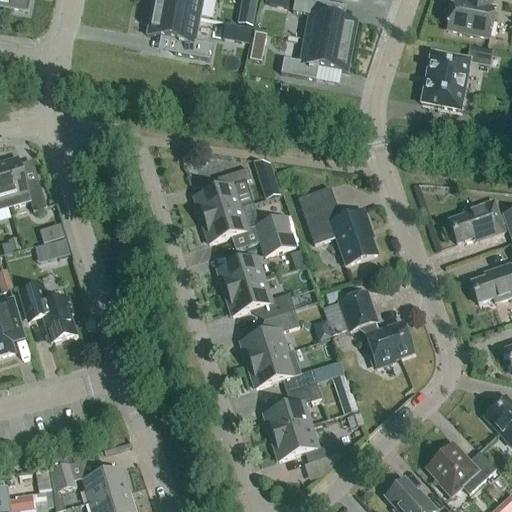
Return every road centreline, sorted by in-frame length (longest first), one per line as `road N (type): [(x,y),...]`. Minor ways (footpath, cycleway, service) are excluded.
road 1 (residential): [(307,511),(445,385),(450,368),(383,172)]
road 2 (residential): [(255,511),(139,140)]
road 3 (residential): [(126,377),(54,129)]
road 4 (residential): [(383,172),(139,140)]
road 5 (residential): [(383,172),(376,96),(406,0)]
road 6 (residential): [(172,511),(126,377)]
road 7 (residential): [(0,409),(126,377)]
